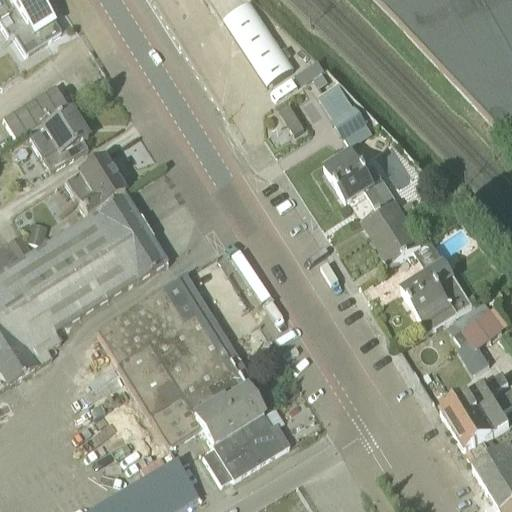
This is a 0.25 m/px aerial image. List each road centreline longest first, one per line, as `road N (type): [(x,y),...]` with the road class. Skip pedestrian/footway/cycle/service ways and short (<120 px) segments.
road 1 (unclassified): [(378,429),(104,0)]
road 2 (unclassified): [(241,511),(347,448)]
